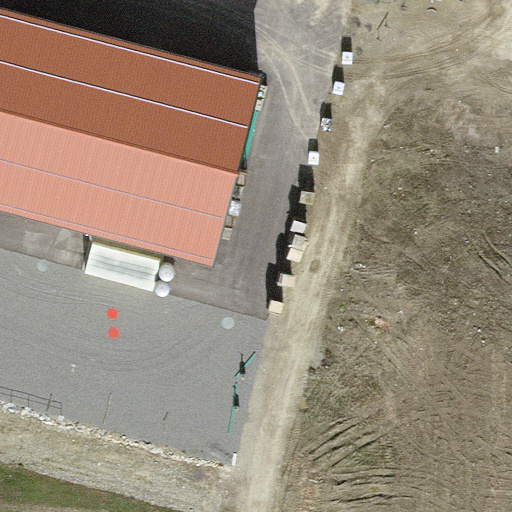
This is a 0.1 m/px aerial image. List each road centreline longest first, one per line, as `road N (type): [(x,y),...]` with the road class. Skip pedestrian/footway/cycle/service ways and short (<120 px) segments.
road 1 (track): [(157,0),(194,50),(206,511)]
road 2 (track): [(194,50),(511,139)]
